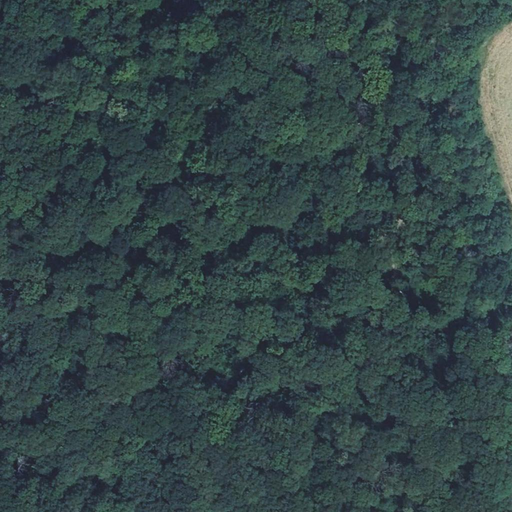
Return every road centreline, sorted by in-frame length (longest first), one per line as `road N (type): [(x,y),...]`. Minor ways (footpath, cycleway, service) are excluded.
road 1 (track): [(104,511),(164,173),(165,104),(211,80),(223,0)]
road 2 (track): [(312,0),(358,77),(383,511)]
